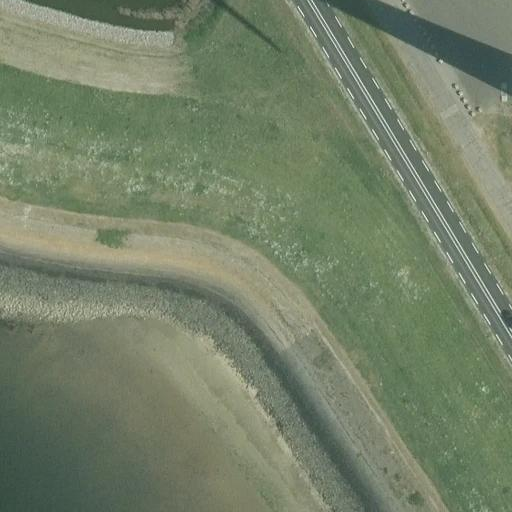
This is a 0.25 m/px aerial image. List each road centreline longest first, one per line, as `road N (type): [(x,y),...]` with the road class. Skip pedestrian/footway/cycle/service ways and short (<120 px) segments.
road 1 (primary): [(511,336),(308,0)]
road 2 (unclassified): [(511,214),(381,0)]
